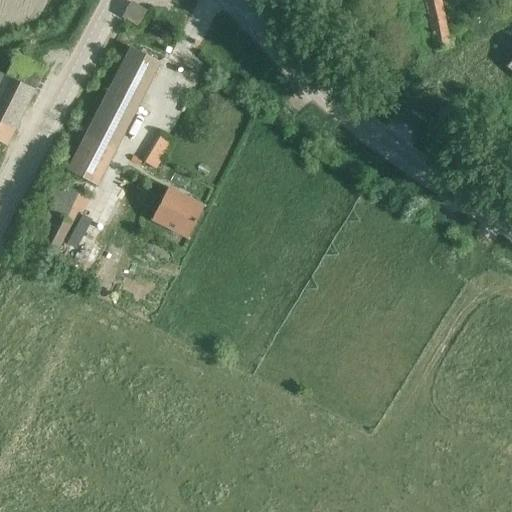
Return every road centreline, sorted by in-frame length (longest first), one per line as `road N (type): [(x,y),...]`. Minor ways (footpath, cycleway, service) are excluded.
road 1 (tertiary): [(511,224),(392,151),(327,98),(237,0)]
road 2 (unclassified): [(0,218),(113,0)]
